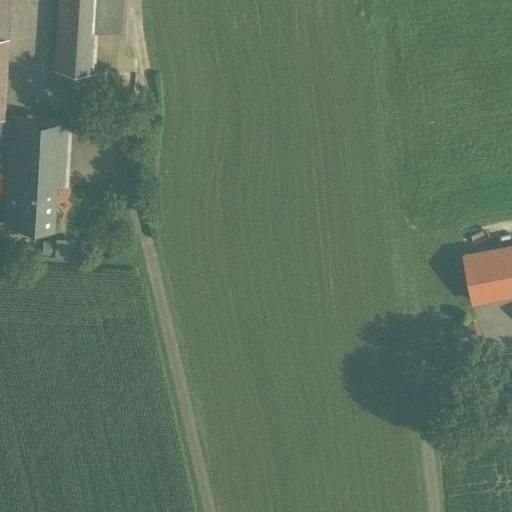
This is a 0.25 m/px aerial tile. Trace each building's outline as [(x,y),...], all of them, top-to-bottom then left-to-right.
[(8,0),(0,0),(0,27),(7,27),(8,0)] [(96,0),(58,0),(54,68),(92,71),(95,30),(96,0)] [(120,0),(96,0),(95,30),(119,31),(120,0)] [(1,116),(0,116),(0,139),(9,140),(11,116),(1,115),(1,116)] [(69,119),(11,116),(9,140),(4,222),(50,226),(53,182),(65,183),(69,119)] [(52,234),(52,253),(72,254),(73,235),(52,234)] [(511,243),(461,254),(471,299),(511,291),(511,243)] [(476,338),(460,341),(466,365),(482,361),(476,338)]
